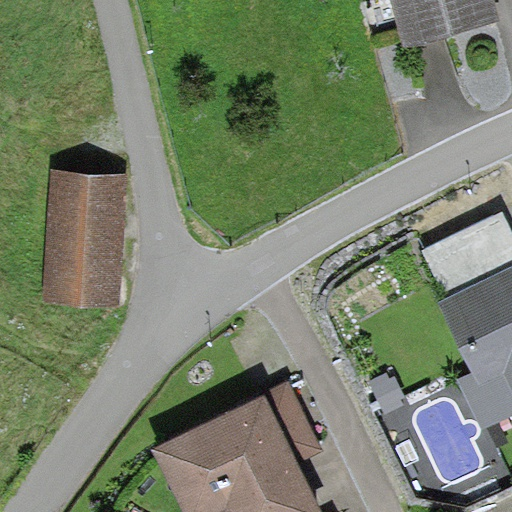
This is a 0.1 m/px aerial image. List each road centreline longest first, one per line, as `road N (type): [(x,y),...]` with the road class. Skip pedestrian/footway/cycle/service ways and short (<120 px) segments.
road 1 (residential): [(184,296),(511,133)]
road 2 (unclassified): [(111,0),(184,296)]
road 3 (residential): [(184,296),(25,511)]
